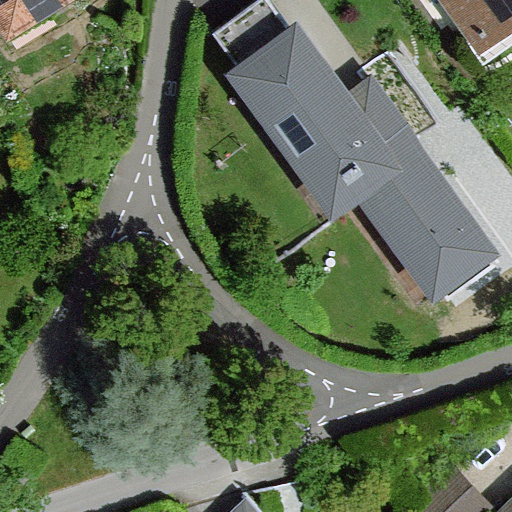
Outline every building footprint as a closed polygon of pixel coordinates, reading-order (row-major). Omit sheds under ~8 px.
[(0,0),(0,49),(70,0),(0,0)] [(511,0),(446,0),(479,45),(511,20),(511,0)] [(454,466),(408,508),(412,511),(484,511),(490,506),(454,466)] [(261,511),(248,498),(232,511),(261,511)] [(511,511),(511,498),(496,511),(511,511)]
